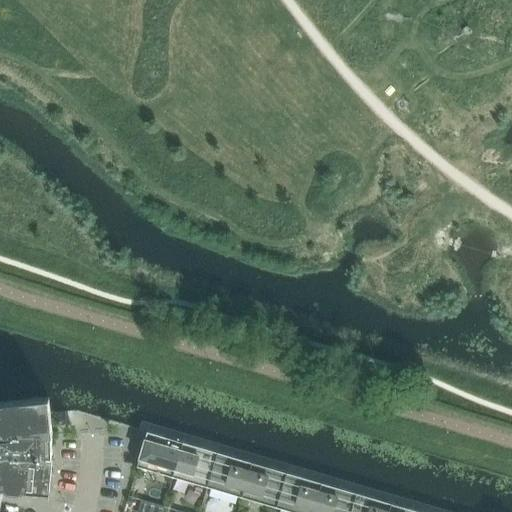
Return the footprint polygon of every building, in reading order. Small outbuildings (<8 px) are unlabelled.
[(0,489),(32,492),(34,493),(37,494),(40,493),(50,494),(54,447),(50,409),(49,398),(39,399),(36,398),(33,398),(31,400),(0,403),(0,489)] [(182,443),(147,432),(137,466),(172,477),(182,443)] [(216,453),(182,443),(172,477),(207,487),(216,453)] [(251,463),(216,453),(207,487),(241,497),(251,463)] [(286,473),(251,463),(241,497),(276,508),(286,473)] [(312,511),(321,484),(286,473),(276,508),(290,511),(312,511)] [(350,511),(356,494),(321,484),(312,511),(350,511)] [(387,511),(390,504),(356,494),(350,511),(387,511)] [(137,511),(162,511),(164,507),(141,501),(137,511)]
